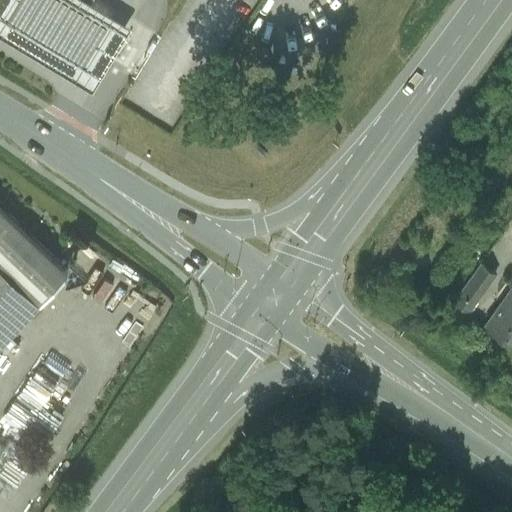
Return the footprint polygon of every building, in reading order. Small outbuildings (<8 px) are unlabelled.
[(130,28),(82,0),(0,0),(0,41),(91,95),(130,28)] [(0,204),(0,341),(68,269),(0,204)] [(497,270),(483,261),(471,280),(485,289),(497,270)] [(471,280),(457,302),(470,311),(485,289),(471,280)] [(511,287),(486,323),(511,341),(511,287)]
